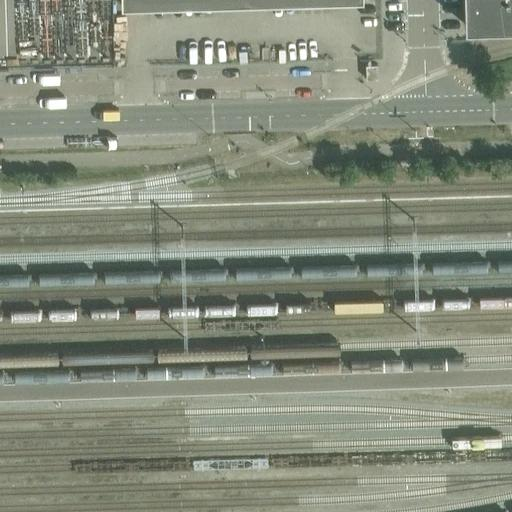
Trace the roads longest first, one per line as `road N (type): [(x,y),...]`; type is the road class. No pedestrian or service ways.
road 1 (tertiary): [(0,126),(426,113)]
road 2 (unknown): [(349,115),(345,25),(335,20),(157,22),(140,36),(136,122)]
